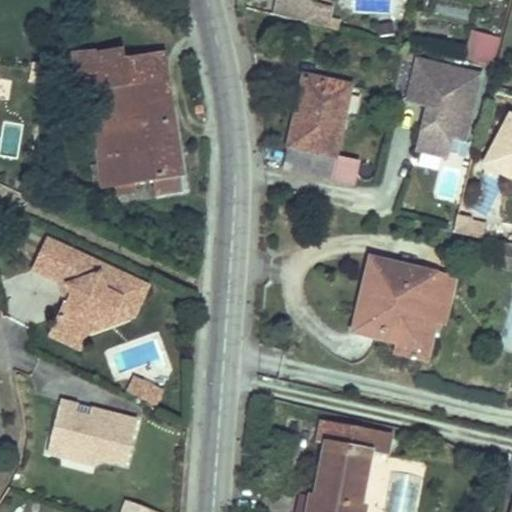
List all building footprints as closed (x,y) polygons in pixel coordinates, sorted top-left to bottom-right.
[(309,0),(277,0),(275,12),(305,19),(309,1),(309,0)] [(333,6),(309,1),(305,19),(340,26),(342,18),(331,15),(333,6)] [(378,23),(380,36),(394,35),(393,21),(378,23)] [(502,38),(475,30),(471,45),(420,32),(416,48),(494,68),(502,38)] [(188,188),(177,107),(153,108),(151,85),(108,89),(104,58),(103,50),(78,53),(84,94),(95,93),(106,165),(99,166),(100,176),(106,176),(106,182),(125,181),(126,191),(141,189),(140,179),(157,177),(159,190),(188,188)] [(177,107),(170,51),(104,58),(108,89),(151,85),(153,108),(177,107)] [(465,139),(480,74),(418,59),(408,99),(429,104),(433,105),(430,118),(426,117),(418,149),(447,156),(452,135),(465,139)] [(342,82),(304,73),(282,166),(329,177),(345,109),(336,107),(338,100),(342,82)] [(336,107),(345,109),(346,102),(351,84),(342,82),(338,100),(336,107)] [(511,118),(486,165),(508,178),(511,171),(511,118)] [(361,161),(338,157),(334,180),(356,184),(361,161)] [(458,214),(455,232),(484,237),(486,222),(472,219),(472,217),(458,214)] [(65,246),(49,238),(33,271),(50,278),(65,246)] [(503,266),(511,267),(511,243),(508,243),(503,266)] [(97,260),(65,246),(50,278),(59,282),(66,286),(68,293),(65,299),(51,328),(81,342),(86,331),(94,313),(115,309),(122,293),(142,302),(151,284),(114,266),(102,270),(97,260)] [(429,303),(437,267),(371,255),(355,335),(398,343),(410,346),(419,301),(429,303)] [(456,271),(437,267),(429,303),(419,301),(410,346),(398,343),(395,355),(425,361),(434,319),(445,321),(456,271)] [(68,293),(66,286),(59,282),(65,299),(68,293)] [(142,302),(122,293),(115,309),(94,313),(86,331),(135,318),(142,302)] [(176,396),(152,383),(146,394),(170,406),(176,396)] [(83,402),(62,399),(54,449),(66,451),(80,445),(106,450),(140,455),(147,414),(98,405),(97,412),(96,421),(80,419),(82,409),(83,402)] [(97,412),(82,409),(80,419),(96,421),(97,412)] [(391,456),(394,436),(322,421),(317,444),(325,446),(315,493),(310,492),(309,498),(306,511),(370,511),(371,506),(366,505),(376,453),(391,456)] [(106,450),(80,445),(66,451),(64,464),(103,471),(106,450)]
